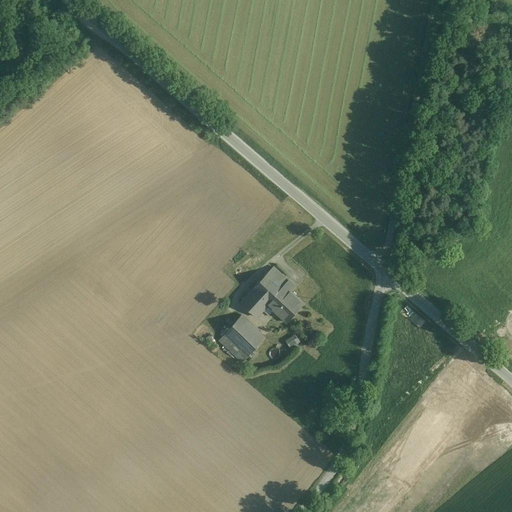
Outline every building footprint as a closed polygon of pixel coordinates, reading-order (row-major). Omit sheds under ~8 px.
[(285,277),(274,267),(270,272),(290,291),(294,287),(285,278),(285,277)] [(290,291),(270,272),(242,302),(257,317),(268,305),(287,323),(304,304),(290,291)] [(265,337),(242,315),(224,335),(248,357),(265,337)] [(295,332),(285,339),(290,347),(300,340),(295,332)] [(248,357),(224,335),(219,341),(243,363),(248,357)]
